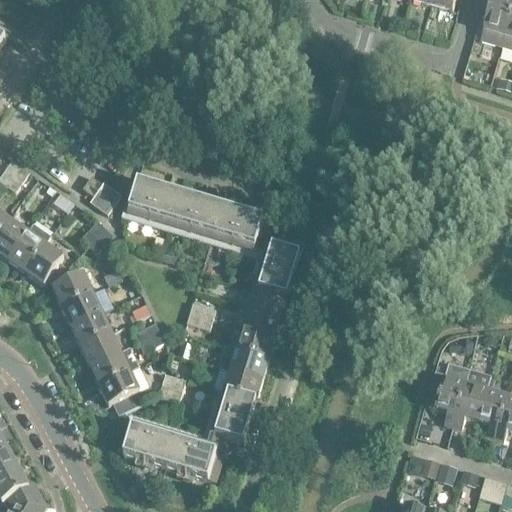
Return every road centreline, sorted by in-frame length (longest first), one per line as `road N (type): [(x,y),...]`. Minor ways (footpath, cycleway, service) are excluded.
road 1 (residential): [(244,511),(319,254),(318,228),(306,210),(178,169),(31,64)]
road 2 (residential): [(303,0),(327,28),(456,67),(478,0)]
road 3 (tertiary): [(96,511),(15,369),(0,359)]
